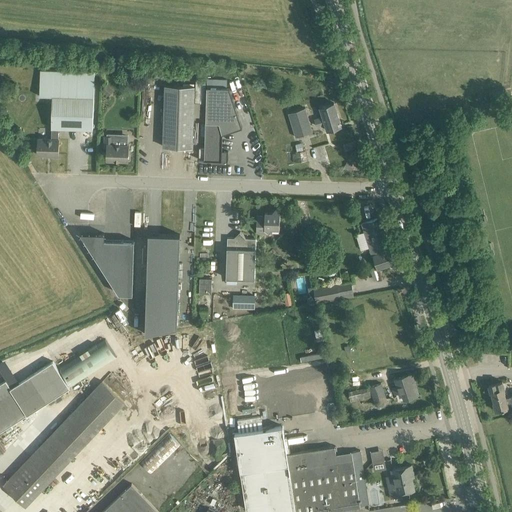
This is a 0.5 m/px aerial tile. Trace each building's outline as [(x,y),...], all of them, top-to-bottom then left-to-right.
[(95,71),(40,69),(40,95),(52,96),(52,138),(38,138),(38,154),(47,154),(47,156),(59,156),(59,139),(59,128),(93,129),(95,71)] [(163,146),(193,147),(195,86),(165,85),(163,146)] [(242,126),(229,87),(207,87),(205,159),(213,159),(213,163),(228,164),(228,151),(222,151),(223,133),(242,126)] [(334,102),(320,107),(323,116),(315,119),(317,126),(325,123),(328,130),(342,125),(334,102)] [(313,131),(310,122),(305,108),(289,113),(296,136),(313,131)] [(129,144),(128,144),(128,133),(107,132),(107,135),(105,135),(105,147),(107,147),(107,159),(128,160),(129,144)] [(306,150),(296,152),(297,161),(307,160),(306,150)] [(280,228),(280,213),(277,209),(273,212),(265,212),(265,215),(257,215),(257,231),(268,231),(272,228),(280,228)] [(362,223),(365,232),(372,256),(374,255),(378,267),(394,262),(390,249),(389,250),(379,217),(362,223)] [(255,278),(256,237),(246,237),(240,231),(238,234),(238,237),(227,237),(226,278),(255,278)] [(81,232),(81,233),(119,293),(133,293),(134,240),(105,239),(105,233),(81,232)] [(149,233),(146,333),(178,327),(180,234),(149,233)] [(212,277),(200,277),(200,292),(212,292),(212,277)] [(338,283),(314,287),(317,299),(339,295),(340,295),(340,294),(354,292),(352,282),(338,284),(338,283)] [(309,303),(317,302),(315,294),(313,286),(309,286),(310,296),(308,297),(309,303)] [(230,308),(253,308),(253,293),(231,293),(230,308)] [(106,339),(60,369),(71,386),(116,356),(106,339)] [(0,407),(11,425),(70,387),(53,360),(11,387),(17,397),(0,407)] [(405,398),(415,395),(411,382),(415,381),(412,373),(396,378),(398,386),(394,387),(396,393),(402,391),(405,398)] [(11,387),(6,380),(0,383),(0,431),(11,425),(0,407),(17,397),(11,387)] [(124,401),(103,380),(4,484),(26,505),(124,401)] [(511,396),(506,398),(504,388),(505,388),(503,381),(489,385),(491,392),(492,392),(495,402),(494,402),(496,410),(505,407),(511,405),(511,396)] [(376,405),(388,401),(382,382),(370,386),(370,387),(349,392),(351,402),(374,397),(376,405)] [(354,413),(343,415),(345,422),(356,420),(354,413)] [(239,432),(235,432),(247,508),(253,511),(351,511),(351,508),(361,506),(360,505),(369,504),(362,460),(361,452),(361,450),(352,451),(336,454),(335,445),(287,452),(287,450),(283,425),(263,428),(239,432)] [(170,434),(141,463),(151,473),(180,445),(170,434)] [(381,448),(370,450),(373,468),(386,466),(386,467),(391,466),(390,458),(383,459),(381,448)] [(399,493),(405,491),(415,489),(411,472),(414,472),(412,464),(393,468),(394,473),(386,475),(391,498),(399,496),(399,493)] [(150,495),(147,499),(132,483),(101,511),(159,511),(158,510),(161,506),(150,495)]
